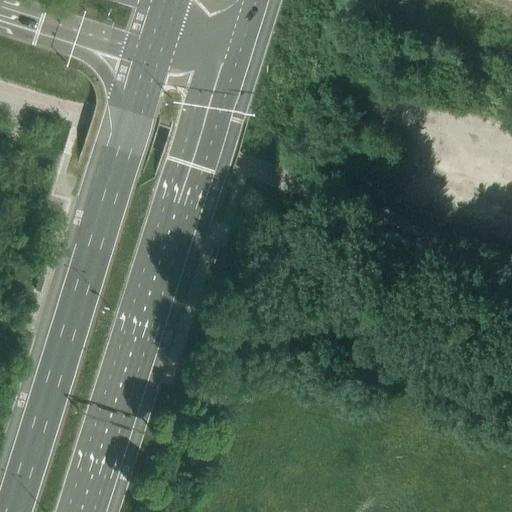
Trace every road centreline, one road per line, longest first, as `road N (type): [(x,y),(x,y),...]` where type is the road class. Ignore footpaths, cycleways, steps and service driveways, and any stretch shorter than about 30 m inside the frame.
road 1 (primary): [(91,511),(237,57)]
road 2 (primary): [(150,59),(11,511)]
road 3 (tertiary): [(0,18),(150,59)]
